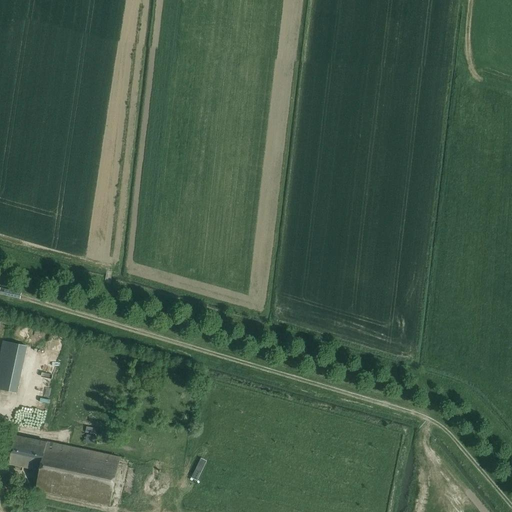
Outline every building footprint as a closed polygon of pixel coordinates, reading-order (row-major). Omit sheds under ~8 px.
[(65,338),(18,322),(12,340),(60,355),(65,338)] [(0,357),(0,391),(17,395),(27,347),(3,342),(0,357)] [(97,446),(98,437),(96,436),(97,429),(87,427),(85,434),(87,434),(85,444),(97,446)] [(120,459),(15,437),(9,466),(41,472),(37,490),(110,505),(120,459)] [(173,477),(183,479),(186,458),(176,456),(173,477)]
